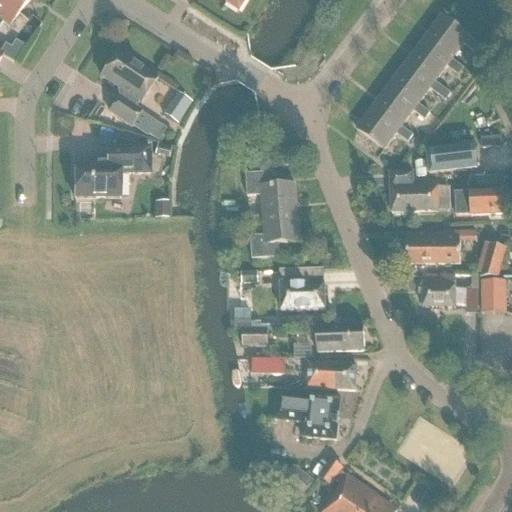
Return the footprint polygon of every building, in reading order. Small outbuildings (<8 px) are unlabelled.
[(0,0),(0,21),(8,28),(31,0),(0,0)] [(220,0),(226,3),(225,6),(237,14),(245,1),(243,0),(220,0)] [(424,41),(452,62),(463,46),(475,55),(480,48),(469,39),(442,18),(424,41)] [(407,64),(435,84),(447,69),(458,77),(463,70),(452,62),(424,41),(407,64)] [(121,58),(116,55),(101,78),(125,95),(121,101),(119,100),(109,114),(131,129),(141,115),(134,111),(139,104),(141,105),(149,93),(141,87),(149,76),(135,67),(133,61),(127,57),(121,58)] [(391,86),(418,106),(430,91),(445,103),(451,96),(435,84),(407,64),(391,86)] [(374,108),(401,129),(413,114),(425,122),(430,115),(418,106),(391,86),(374,108)] [(177,93),(164,114),(180,124),(194,103),(177,93)] [(413,138),(401,129),(374,108),(357,131),(384,152),(396,136),(408,145),(413,138)] [(156,125),(148,137),(157,143),(165,131),(156,125)] [(502,149),(501,137),(481,139),(482,151),(502,149)] [(171,148),(158,144),(155,156),(168,159),(171,148)] [(429,176),(477,170),(474,146),(426,151),(429,176)] [(150,176),(149,150),(106,151),(106,167),(74,167),(74,201),(120,200),(120,177),(150,176)] [(263,218),(297,215),(295,187),(274,188),(273,174),(245,176),(247,199),(262,198),(263,218)] [(390,191),(391,215),(438,213),(457,212),(456,196),(447,197),(446,183),(425,184),(426,189),(413,190),(413,174),(389,175),(390,190),(391,190),(391,191),(390,191)] [(497,188),(496,177),(476,178),(476,188),(497,188)] [(470,217),(470,218),(503,216),(502,193),(469,194),(469,195),(456,196),(457,212),(457,218),(470,217)] [(299,244),(297,215),(263,218),(264,238),(250,239),(252,262),(280,260),(279,246),(299,244)] [(459,242),(460,234),(444,234),(444,236),(407,236),(407,266),(428,266),(460,266),(460,242),(459,242)] [(507,251),(486,245),(478,274),(481,275),(480,280),(499,279),(507,251)] [(323,271),(280,273),(280,285),(281,314),(325,313),(325,287),(324,287),(323,271)] [(241,287),(258,286),(258,274),(241,275),(241,287)] [(454,291),(455,277),(422,277),(422,310),(466,310),(465,315),(478,315),(478,289),(466,289),(466,291),(454,291)] [(506,315),(506,283),(482,283),(482,315),(506,315)] [(235,331),(242,331),(251,331),(251,322),(235,322),(235,331)] [(364,354),(363,328),(316,330),(317,355),(364,354)] [(251,331),(242,331),(242,347),(268,347),(268,331),(251,331)] [(252,361),(252,377),(268,377),(268,361),(252,361)] [(326,366),(327,361),(293,361),(293,371),(308,372),(307,391),(355,393),(356,368),(326,366)] [(341,401),(318,398),(306,397),(306,399),(277,396),(274,422),(303,425),(302,440),(336,443),(341,401)] [(343,470),(331,462),(319,481),(330,488),(335,482),(341,487),(322,511),(397,511),(347,477),(345,479),(339,475),(343,470)] [(314,482),(306,476),(295,490),(304,496),(314,482)]
